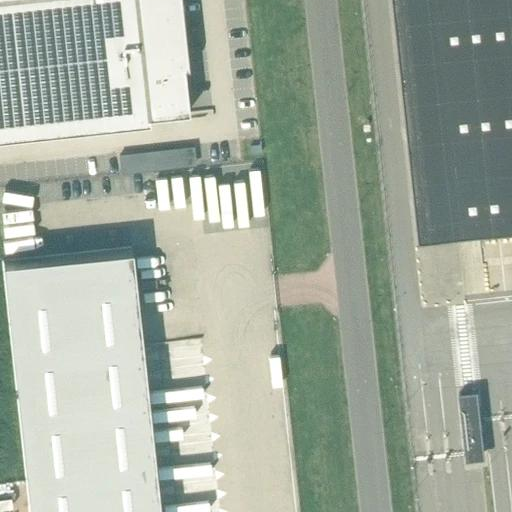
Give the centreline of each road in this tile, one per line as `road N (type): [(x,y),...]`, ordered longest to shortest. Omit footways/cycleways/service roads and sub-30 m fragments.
road 1 (unclassified): [(321,0),(376,511)]
road 2 (unknown): [(351,282),(221,291),(249,511)]
